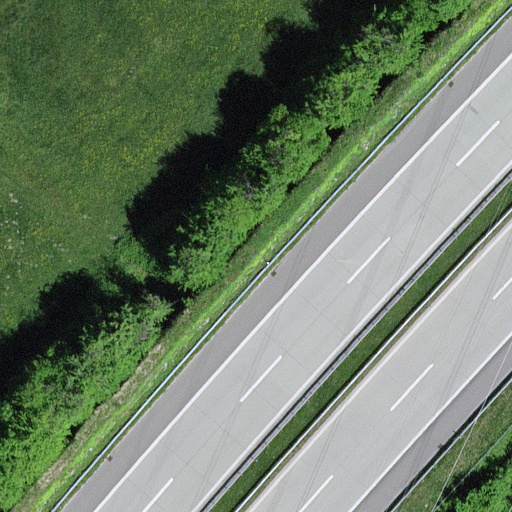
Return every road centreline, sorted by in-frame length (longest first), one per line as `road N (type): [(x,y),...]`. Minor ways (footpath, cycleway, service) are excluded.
road 1 (motorway): [(511,110),(144,511)]
road 2 (motorway): [(303,511),(511,288)]
